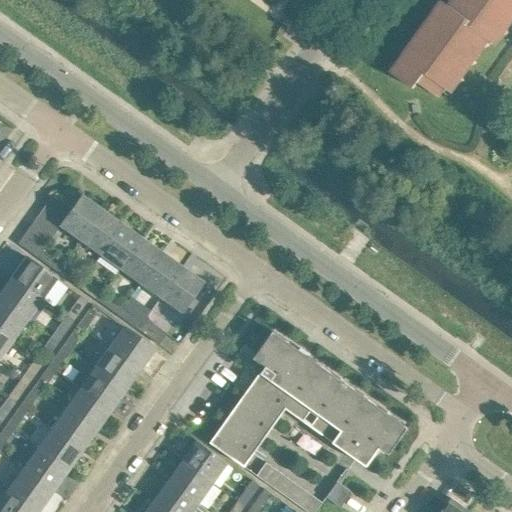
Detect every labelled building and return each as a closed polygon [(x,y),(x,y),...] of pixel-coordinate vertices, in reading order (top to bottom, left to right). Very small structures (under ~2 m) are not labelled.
[(511,0),(456,0),(468,8),(463,16),(443,1),(442,3),(444,5),(440,11),(437,9),(422,30),(425,32),(420,38),(418,36),(416,38),(419,40),(414,46),(412,44),(397,65),(400,67),(395,73),(393,71),(392,73),(413,88),(418,82),(438,96),(444,87),(449,90),(456,80),(464,76),(462,72),(469,62),(477,59),(475,54),(481,45),(489,41),(490,41),(493,43),(500,32),(508,28),(506,24),(511,15),(511,0)] [(79,241),(102,209),(81,194),(70,209),(63,219),(58,226),(59,227),(79,241)] [(70,209),(52,196),(44,206),(63,219),(70,209)] [(63,219),(44,206),(38,215),(57,229),(59,227),(58,226),(63,219)] [(99,255),(122,223),(102,209),(79,241),(99,255)] [(57,229),(38,215),(31,224),(51,238),(57,229)] [(119,270),(142,238),(122,223),(99,255),(119,270)] [(51,238),(31,224),(25,234),(44,248),(51,238)] [(44,248),(25,234),(18,244),(37,257),(42,250),(44,248)] [(139,284),(162,252),(142,238),(119,270),(139,284)] [(62,264),(42,250),(37,257),(57,272),(62,264)] [(160,299),(182,267),(162,252),(139,284),(160,299)] [(57,279),(41,268),(25,256),(10,277),(42,299),(57,279)] [(82,279),(62,264),(57,272),(77,286),(82,279)] [(203,281),(182,267),(160,299),(180,313),(203,281)] [(42,299),(10,277),(0,290),(0,300),(27,320),(42,299)] [(102,293),(82,279),(77,286),(97,300),(102,293)] [(123,308),(102,293),(97,300),(118,315),(123,308)] [(80,295),(65,316),(73,321),(87,301),(80,295)] [(27,320),(0,300),(0,330),(13,340),(27,320)] [(92,304),(77,325),(85,330),(99,309),(92,304)] [(143,322),(123,308),(118,315),(138,329),(145,319),(143,322)] [(58,342),(73,321),(65,316),(51,336),(58,342)] [(166,333),(145,319),(138,329),(158,344),(166,333)] [(70,350),(85,330),(77,325),(63,345),(70,350)] [(140,370),(155,349),(123,326),(108,347),(140,370)] [(0,358),(13,340),(0,330),(0,358)] [(406,424),(310,356),(306,362),(296,355),(300,349),(274,331),(255,359),(267,367),(264,373),(262,371),(261,373),(268,378),(260,388),(255,385),(246,398),(251,401),(244,411),(239,408),(230,421),(235,424),(227,434),(222,431),(214,442),(212,441),(211,443),(245,467),(247,465),(241,461),(285,399),(290,403),(286,408),(368,466),(381,448),(386,452),(406,424)] [(44,362),(58,342),(51,336),(36,357),(44,362)] [(56,370),(70,350),(63,345),(49,365),(56,370)] [(126,390),(140,370),(108,347),(94,367),(126,390)] [(29,382),(44,362),(36,357),(22,377),(29,382)] [(41,391),(56,370),(49,365),(34,386),(41,391)] [(111,410),(126,390),(94,367),(79,387),(111,410)] [(15,402),(29,382),(22,377),(8,397),(15,402)] [(27,411),(41,391),(34,386),(20,406),(27,411)] [(97,430),(111,410),(79,387),(65,407),(97,430)] [(0,422),(15,402),(8,397),(0,407),(0,422)] [(12,431),(27,411),(20,406),(5,426),(12,431)] [(82,451),(97,430),(65,407),(50,428),(82,451)] [(0,448),(12,431),(5,426),(0,433),(0,448)] [(68,471),(82,451),(50,428),(36,448),(68,471)] [(230,463),(198,441),(183,461),(215,484),(230,463)] [(53,491),(68,471),(36,448),(21,468),(53,491)] [(215,484),(183,461),(169,481),(200,504),(215,484)] [(270,484),(279,471),(272,466),(272,467),(272,468),(264,480),(270,484)] [(39,511),(53,491),(21,468),(7,488),(39,511)] [(276,489),(286,476),(279,471),(270,484),(276,489)] [(282,493),(292,480),(286,476),(276,489),(282,493)] [(260,485),(253,480),(238,501),(246,506),(260,485)] [(289,498),(298,484),(292,480),(282,493),(289,498)] [(194,511),(200,504),(169,481),(154,502),(168,511),(194,511)] [(352,492),(338,482),(327,497),(341,508),(352,492)] [(295,502),(304,489),(298,484),(289,498),(295,502)] [(0,511),(38,511),(39,511),(7,488),(0,498),(0,511)] [(254,511),(259,511),(272,494),(265,489),(251,509),(254,511)] [(301,506),(310,493),(304,489),(295,502),(301,506)] [(316,511),(323,502),(310,493),(301,506),(308,511),(316,511)] [(471,511),(451,498),(441,511),(471,511)] [(241,511),(246,506),(238,501),(230,511),(241,511)] [(168,511),(154,502),(146,511),(168,511)]
